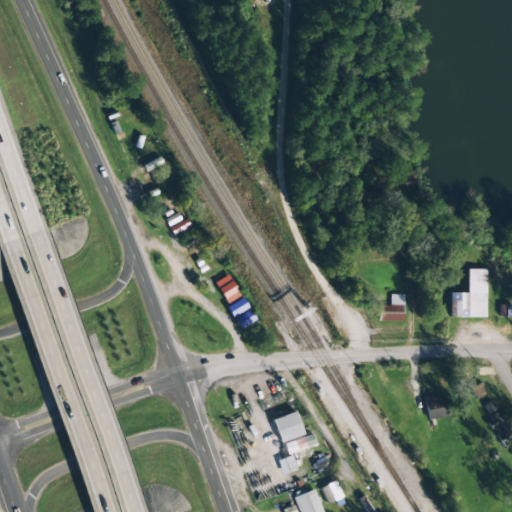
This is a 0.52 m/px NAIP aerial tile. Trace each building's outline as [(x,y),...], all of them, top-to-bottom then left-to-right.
[(344,203),(382,202),(382,192),(344,193),(344,203)] [(485,269),(467,269),(466,293),(449,293),(449,317),(485,317),(485,269)] [(225,303),(239,296),(228,275),(214,282),(225,303)] [(403,294),(389,294),(389,305),(378,305),(378,321),(403,320),(403,294)] [(247,308),(242,298),(225,307),(231,317),(247,308)] [(469,389),(475,398),(485,392),(478,382),(469,389)] [(443,395),(423,398),(426,419),(446,416),(443,395)] [(498,441),(509,435),(491,400),(480,406),(491,427),(498,441)] [(272,418),(279,442),(302,436),(295,412),(272,418)] [(314,445),(311,435),(283,442),(286,453),(314,445)] [(281,475),(296,469),(290,455),(276,461),(281,475)] [(321,511),(315,490),(295,495),(299,511),(321,511)]
